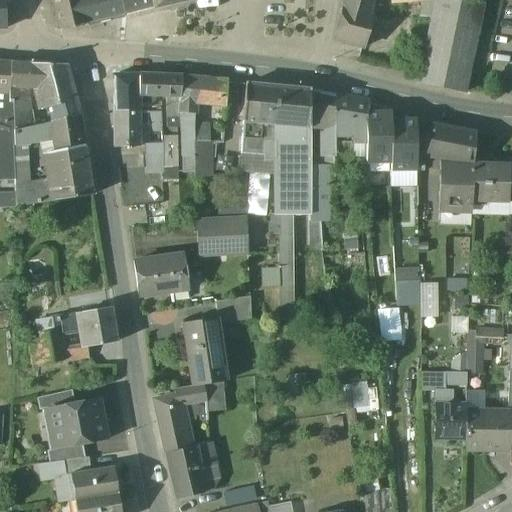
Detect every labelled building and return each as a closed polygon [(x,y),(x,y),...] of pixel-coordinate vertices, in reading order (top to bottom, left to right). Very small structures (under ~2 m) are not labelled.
[(50,0),(59,31),(88,23),(81,0),(50,0)] [(81,0),(88,23),(123,15),(119,0),(81,0)] [(119,0),(123,15),(155,6),(153,0),(119,0)] [(344,0),(334,40),(363,48),(371,16),(370,15),(371,0),(344,0)] [(433,1),(426,0),(421,0),(418,16),(430,18),(433,1)] [(430,18),(418,84),(464,93),(483,3),(466,0),(433,0),(433,1),(430,18)] [(10,63),(0,62),(0,90),(9,91),(10,63)] [(30,64),(10,63),(9,91),(9,101),(28,100),(27,84),(36,84),(30,64)] [(67,65),(30,64),(36,84),(42,109),(50,106),(76,100),(67,65)] [(139,75),(113,76),(114,112),(139,113),(139,104),(139,96),(139,75)] [(181,77),(139,75),(139,96),(165,97),(165,103),(174,103),(174,97),(179,98),(179,92),(181,77)] [(227,82),(181,77),(179,92),(179,98),(178,113),(196,115),(197,103),(218,105),(219,96),(225,97),(227,82)] [(311,90),(246,84),(244,121),(274,124),(275,124),(311,128),(311,90)] [(9,91),(0,90),(0,124),(14,126),(13,103),(9,103),(9,101),(9,91)] [(335,95),(311,90),(311,128),(335,128),(335,95)] [(368,101),(335,95),(335,128),(335,155),(352,154),(350,143),(365,143),(367,115),(368,101)] [(28,100),(9,101),(9,103),(13,103),(14,126),(14,131),(21,129),(20,119),(32,117),(29,100),(28,100)] [(76,100),(50,106),(54,121),(80,115),(76,100)] [(160,104),(139,104),(139,113),(161,112),(160,104)] [(139,113),(114,112),(114,126),(112,126),(112,131),(114,131),(114,147),(139,145),(139,126),(139,113)] [(162,137),(161,112),(139,113),(139,126),(146,126),(147,139),(149,139),(149,144),(144,144),(145,158),(163,157),(162,137)] [(391,114),(367,115),(368,162),(392,161),(391,122),(391,114)] [(54,121),(49,123),(53,139),(55,151),(84,145),(80,115),(54,121)] [(244,121),(243,121),(241,159),(240,172),(276,173),(274,124),(244,121)] [(415,122),(391,122),(392,161),(392,169),(416,168),(416,154),(415,122)] [(431,125),(415,122),(416,154),(429,156),(431,125)] [(49,123),(30,127),(32,136),(34,143),(53,139),(49,123)] [(14,126),(0,124),(0,145),(13,145),(15,145),(14,131),(14,126)] [(197,125),(193,124),(193,127),(193,142),(222,142),(223,126),(197,125)] [(311,128),(275,124),(276,173),(275,190),(275,209),(274,215),(274,216),(279,216),(293,216),(310,216),(311,167),(311,128)] [(443,127),(431,125),(429,156),(440,159),(440,157),(443,127)] [(193,127),(181,128),(181,157),(194,157),(193,142),(193,127)] [(475,133),(443,127),(440,157),(440,159),(446,160),(444,170),(441,170),(440,210),(461,212),(471,211),(471,201),(472,164),(475,133)] [(21,129),(14,131),(15,145),(13,145),(14,159),(30,158),(28,136),(27,128),(21,129)] [(335,128),(324,128),(324,133),(321,133),(321,155),(325,155),(335,155),(335,128)] [(177,136),(162,137),(163,157),(163,167),(178,167),(177,136)] [(13,145),(0,145),(0,180),(15,180),(14,159),(13,145)] [(55,151),(47,153),(53,187),(55,201),(92,195),(84,145),(55,151)] [(328,163),(328,158),(326,159),(325,155),(321,155),(321,166),(325,166),(326,167),(328,168),(328,170),(335,171),(335,162),(328,163)] [(335,155),(325,155),(326,159),(328,158),(328,163),(335,162),(335,155)] [(163,157),(145,158),(145,168),(163,167),(163,157)] [(509,165),(472,164),(471,201),(508,202),(509,165)] [(321,166),(311,167),(310,216),(310,222),(321,222),(327,222),(328,222),(328,170),(328,168),(326,167),(325,166),(321,166)] [(46,183),(29,186),(29,183),(15,185),(15,194),(16,208),(55,201),(53,187),(47,188),(46,183)] [(15,194),(2,194),(2,208),(16,208),(15,194)] [(245,201),(218,201),(218,220),(246,219),(245,201)] [(274,215),(269,215),(269,235),(279,235),(279,216),(274,216),(274,215)] [(293,216),(279,216),(279,235),(279,320),(293,320),(293,216)] [(218,220),(196,221),(198,256),(247,254),(245,232),(246,219),(218,220)] [(310,222),(310,250),(322,250),(321,222),(310,222)] [(362,241),(339,243),(339,248),(332,249),(333,258),(364,256),(362,241)] [(183,254),(133,261),(138,297),(170,292),(188,290),(183,254)] [(394,279),(417,278),(417,266),(394,267),(394,279)] [(419,282),(419,316),(436,316),(436,282),(419,282)] [(188,290),(170,292),(171,301),(189,299),(188,290)] [(249,297),(215,302),(217,317),(218,324),(250,319),(249,297)] [(380,341),(400,339),(398,307),(378,308),(380,341)] [(110,308),(80,313),(83,332),(84,341),(85,345),(85,348),(87,347),(116,342),(110,308)] [(80,313),(42,319),(44,329),(45,333),(57,331),(58,336),(83,332),(80,313)] [(467,331),(466,315),(449,315),(450,332),(467,331)] [(217,317),(181,323),(191,387),(203,385),(205,385),(227,381),(218,324),(217,317)] [(45,333),(38,334),(39,335),(43,365),(44,365),(63,362),(58,336),(57,331),(45,333)] [(85,345),(66,348),(65,344),(84,341),(83,332),(58,336),(63,362),(89,358),(87,347),(85,348),(85,345)] [(39,335),(28,338),(32,366),(43,365),(39,335)] [(303,391),(300,372),(284,375),(287,393),(303,391)] [(466,373),(444,373),(443,385),(465,385),(466,373)] [(347,411),(376,409),(375,387),(365,388),(365,381),(345,383),(347,411)] [(203,385),(175,391),(176,395),(177,395),(179,407),(187,406),(187,402),(205,399),(203,385)] [(72,391),(37,399),(39,411),(41,410),(47,409),(74,403),(72,391)] [(451,391),(436,391),(434,439),(463,440),(465,404),(450,404),(451,391)] [(179,407),(177,395),(176,395),(154,400),(165,447),(187,442),(179,407)] [(74,403),(47,409),(41,410),(49,451),(55,450),(82,445),(106,440),(98,399),(74,403)] [(493,413),(480,413),(480,412),(479,412),(479,413),(466,413),(466,412),(465,412),(464,449),(466,449),(478,449),(478,450),(480,450),(480,449),(492,449),(492,450),(494,450),(494,449),(506,449),(506,450),(507,450),(507,449),(507,432),(508,432),(508,431),(507,431),(508,414),(508,413),(507,413),(506,413),(494,413),(494,412),(493,412),(493,413)] [(208,428),(200,428),(200,436),(201,444),(208,443),(209,443),(208,428)] [(187,442),(165,447),(166,452),(188,447),(187,442)] [(188,447),(166,452),(168,463),(186,459),(187,462),(211,457),(208,443),(201,444),(197,445),(188,447)] [(82,445),(55,450),(49,451),(47,451),(49,463),(63,461),(85,458),(82,445)] [(85,458),(63,461),(65,476),(70,475),(70,474),(91,471),(88,458),(85,458)] [(186,459),(168,463),(176,499),(203,494),(202,487),(198,469),(189,471),(187,462),(186,459)] [(91,471),(70,474),(70,475),(75,501),(118,494),(113,467),(91,471)] [(249,487),(224,493),(227,506),(253,501),(249,487)] [(368,490),(368,511),(385,511),(385,489),(368,490)] [(120,511),(118,494),(75,501),(76,511),(120,511)] [(292,511),(290,503),(269,507),(270,511),(292,511)]
